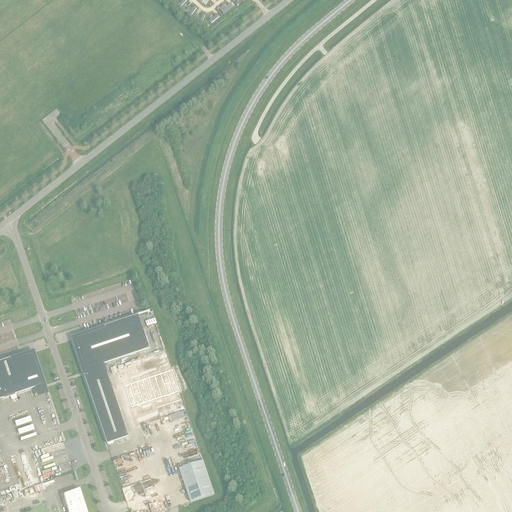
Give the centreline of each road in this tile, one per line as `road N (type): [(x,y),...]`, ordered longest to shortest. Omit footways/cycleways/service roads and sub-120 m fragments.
road 1 (secondary): [(297,511),(226,298),(218,216),(225,166),(252,103),(285,57),(351,0)]
road 2 (unclassified): [(7,221),(289,0)]
road 3 (unclassified): [(108,511),(7,221)]
road 4 (track): [(255,138),(303,60),(374,0)]
road 5 (unknown): [(52,429),(13,443),(3,422),(7,406),(21,403),(42,422)]
